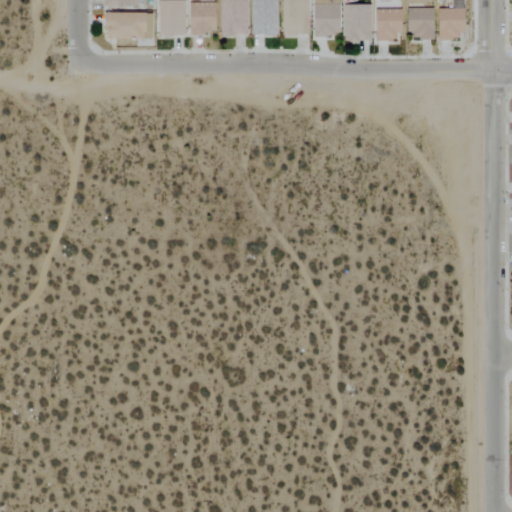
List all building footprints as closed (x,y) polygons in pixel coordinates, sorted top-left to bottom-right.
[(102,0),(102,8),(134,8),(134,0),(102,0)] [(244,37),(245,0),(233,0),(218,0),(217,36),(244,37)] [(248,0),(248,36),(274,36),(275,0),(271,0),(248,0)] [(280,36),(306,36),(306,0),(286,0),(279,0),(280,36)] [(310,0),(310,37),(336,38),(337,3),(327,3),(327,0),(310,0)] [(156,1),(156,37),(183,37),(183,1),(156,1)] [(186,36),(205,37),(205,32),(213,32),(213,3),(187,3),(186,36)] [(342,42),(369,42),(368,5),(341,5),(342,42)] [(404,33),(410,33),(410,41),(431,40),(430,8),(403,9),(404,33)] [(372,42),(398,41),(397,9),(372,10),(372,42)] [(435,10),(436,41),(461,41),(460,9),(435,10)] [(150,40),(151,14),(102,13),(102,40),(150,40)]
